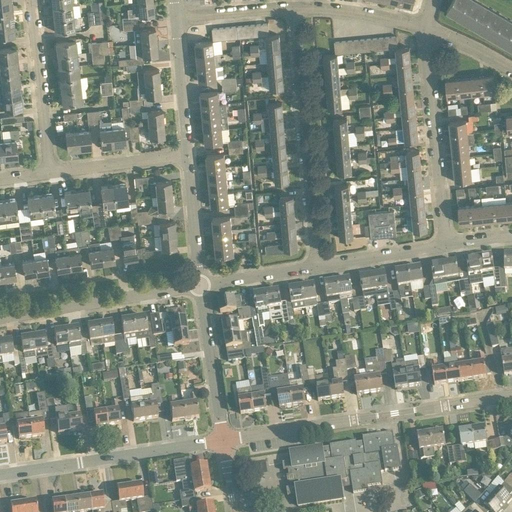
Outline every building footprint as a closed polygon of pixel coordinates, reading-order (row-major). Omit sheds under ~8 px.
[(0,0),(0,12),(12,11),(12,10),(13,10),(13,9),(12,0),(11,0),(10,0),(0,0)] [(511,25),(468,0),(453,0),(447,11),(511,49),(511,25)] [(100,24),(106,23),(104,1),(98,1),(99,11),(100,24)] [(154,15),(152,1),(137,2),(138,8),(127,9),(127,17),(122,18),(122,24),(137,23),(136,17),(138,17),(138,16),(154,15)] [(52,7),(53,19),(73,17),(72,5),(52,7)] [(0,12),(0,24),(13,23),(13,22),(14,22),(13,13),(12,13),(12,11),(0,12)] [(74,30),(73,17),(53,19),(54,32),(74,30)] [(13,23),(0,24),(0,37),(14,36),(14,34),(15,34),(15,33),(14,25),(13,25),(13,23)] [(139,29),(137,29),(134,30),(135,44),(156,42),(155,28),(145,29),(139,30),(139,29)] [(250,51),(259,50),(267,49),(280,48),(279,35),(269,36),(266,36),(266,44),(250,45),(250,51)] [(55,43),(57,55),(77,53),(75,38),(68,39),(68,41),(55,43)] [(197,56),(214,54),(213,41),(195,43),(197,56)] [(156,42),(135,44),(136,58),(125,59),(126,65),(140,64),(140,57),(157,55),(156,42)] [(409,47),(398,48),(396,49),(396,56),(380,58),(381,63),(389,63),(397,62),(411,61),(409,47)] [(16,48),(6,49),(0,49),(0,61),(17,60),(17,59),(18,59),(17,49),(16,49),(16,48)] [(280,48),(267,49),(268,63),(282,61),(280,48)] [(57,55),(58,67),(78,65),(77,53),(57,55)] [(197,56),(198,68),(216,67),(214,54),(197,56)] [(324,55),(325,69),(339,68),(337,54),(335,54),(324,55)] [(0,61),(0,71),(0,74),(18,72),(18,71),(19,71),(18,62),(17,62),(17,60),(0,61)] [(283,75),(282,61),(268,63),(269,76),(283,75)] [(411,61),(397,62),(397,67),(398,75),(412,74),(411,61)] [(58,67),(59,79),(79,77),(78,65),(58,67)] [(216,67),(198,68),(199,81),(217,79),(216,67)] [(339,68),(325,69),(326,82),(340,81),(339,68)] [(144,84),(159,83),(158,69),(143,70),(144,84)] [(18,74),(18,72),(0,74),(2,86),(20,84),(19,83),(21,83),(20,82),(19,74),(18,74)] [(398,75),(400,88),(413,87),(412,74),(398,75)] [(283,75),(269,76),(270,89),(284,88),(283,75)] [(495,92),(495,85),(494,75),(481,76),(483,93),(495,92)] [(470,78),(471,95),(483,93),(481,76),(470,78)] [(60,92),(81,89),(79,77),(59,79),(60,92)] [(457,79),(459,96),(471,95),(470,78),(457,79)] [(447,97),(457,96),(459,96),(457,79),(445,80),(447,97)] [(326,82),(327,95),(341,94),(340,81),(326,82)] [(159,83),(144,84),(145,98),(161,96),(159,83)] [(2,86),(3,98),(3,99),(21,97),(21,95),(22,95),(21,86),(20,86),(20,84),(2,86)] [(400,88),(401,102),(414,100),(413,87),(400,88)] [(81,89),(60,92),(62,104),(82,102),(81,89)] [(200,93),(201,106),(219,104),(218,91),(200,93)] [(328,109),(338,108),(342,107),(341,94),(327,95),(328,109)] [(3,99),(4,111),(22,109),(22,107),(23,107),(23,106),(22,98),(21,98),(21,97),(3,99)] [(402,115),(416,114),(414,100),(401,102),(402,115)] [(268,104),(269,112),(270,117),(283,116),(282,102),(268,104)] [(147,111),(148,125),(163,124),(162,110),(150,111),(150,104),(144,105),(129,106),(130,112),(145,111),(147,111)] [(203,118),(221,117),(219,104),(201,106),(203,118)] [(359,106),(360,117),(371,116),(370,105),(359,106)] [(403,121),(403,128),(417,127),(416,114),(402,115),(394,116),(394,115),(386,116),(386,122),(395,121),(395,122),(403,121)] [(1,123),(4,123),(23,121),(23,115),(13,116),(0,117),(1,123)] [(283,116),(270,117),(271,130),(284,129),(283,116)] [(203,118),(204,131),(222,129),(221,117),(203,118)] [(335,134),(348,132),(348,127),(347,119),(333,120),(335,134)] [(449,122),(450,134),(467,132),(466,120),(449,122)] [(145,131),(145,139),(164,137),(163,124),(148,125),(148,131),(145,131)] [(129,126),(130,131),(131,141),(139,140),(138,126),(129,126)] [(124,127),(111,128),(113,146),(115,146),(115,147),(124,146),(124,145),(126,145),(124,127)] [(405,142),(408,142),(418,141),(417,127),(403,128),(405,142)] [(113,146),(111,128),(99,129),(101,147),(103,147),(103,148),(112,147),(112,146),(113,146)] [(1,130),(3,141),(4,159),(17,157),(15,140),(19,140),(18,129),(1,130)] [(205,144),(215,143),(223,142),(222,129),(204,131),(205,144)] [(285,142),(284,129),(271,130),(272,143),(285,142)] [(81,150),(81,151),(90,150),(90,149),(92,149),(90,130),(77,132),(79,150),(81,150)] [(78,151),(78,150),(79,150),(77,132),(65,133),(67,151),(68,151),(69,152),(78,151)] [(336,147),(349,146),(348,132),(335,134),(336,147)] [(450,134),(452,146),(468,144),(467,132),(450,134)] [(272,143),(273,157),(287,155),(285,142),(272,143)] [(453,158),(470,156),(468,144),(452,146),(453,158)] [(336,147),(337,160),(350,159),(349,146),(336,147)] [(419,150),(409,152),(406,152),(407,160),(380,162),(380,167),(390,166),(390,167),(399,166),(407,165),(421,164),(419,150)] [(206,156),(207,169),(225,167),(224,154),(206,156)] [(288,169),(287,155),(273,157),(274,170),(288,169)] [(453,158),(454,170),(471,168),(470,156),(453,158)] [(350,159),(337,160),(338,173),(352,172),(350,159)] [(407,165),(408,178),(422,177),(421,164),(407,165)] [(209,181),(226,179),(225,167),(207,169),(209,181)] [(455,182),(465,181),(472,181),(471,168),(454,170),(455,182)] [(288,169),(274,170),(275,183),(289,182),(288,169)] [(134,187),(139,187),(139,184),(153,182),(152,176),(134,177),(134,187)] [(408,178),(410,192),(423,190),(422,177),(408,178)] [(209,181),(210,194),(228,192),(226,179),(209,181)] [(156,196),(171,194),(170,181),(155,182),(156,196)] [(125,183),(113,185),(116,205),(128,203),(125,183)] [(335,185),(336,199),(350,198),(349,184),(335,185)] [(116,205),(113,185),(100,187),(103,207),(116,205)] [(89,188),(76,190),(79,210),(91,208),(89,188)] [(79,210),(76,190),(64,192),(66,212),(79,210)] [(411,205),(425,203),(423,190),(410,192),(411,205)] [(211,206),(234,204),(233,191),(228,192),(210,194),(211,206)] [(52,194),(39,195),(42,215),(43,220),(48,219),(47,215),(55,213),(52,194)] [(147,210),(137,211),(137,218),(156,216),(156,213),(159,213),(159,209),(173,208),(171,194),(156,196),(157,205),(150,205),(147,210)] [(42,215),(39,195),(27,197),(30,217),(42,215)] [(280,197),(281,210),(294,209),(293,196),(280,197)] [(15,198),(3,200),(6,220),(18,218),(15,198)] [(338,212),(351,211),(350,198),(336,199),(338,212)] [(508,219),(506,202),(494,203),(496,220),(508,219)] [(411,205),(412,218),(426,216),(425,203),(411,205)] [(496,220),(494,203),(482,205),(484,222),(496,220)] [(484,222),(482,205),(470,206),(472,223),(484,222)] [(470,206),(458,207),(459,224),(472,223),(470,206)] [(281,210),(282,224),(296,222),(294,209),(281,210)] [(338,212),(339,225),(352,224),(351,211),(338,212)] [(371,239),(390,237),(397,236),(395,224),(389,224),(388,218),(388,211),(375,212),(376,219),(376,225),(370,226),(371,239)] [(101,227),(99,214),(92,215),(94,228),(101,227)] [(156,216),(137,218),(137,221),(138,221),(138,224),(156,222),(156,216)] [(412,218),(413,221),(414,231),(427,230),(426,216),(412,218)] [(212,218),(214,231),(232,229),(230,217),(212,218)] [(24,221),(26,233),(26,239),(32,238),(30,220),(24,221)] [(18,221),(20,234),(21,240),(26,239),(26,233),(24,221),(18,221)] [(158,222),(160,236),(175,234),(174,221),(158,222)] [(282,224),(283,237),(297,235),(296,222),(282,224)] [(113,225),(114,229),(116,240),(121,239),(121,236),(119,224),(113,225)] [(340,239),(353,237),(352,224),(339,225),(340,239)] [(116,240),(114,229),(113,225),(107,226),(110,241),(116,240)] [(80,230),(83,246),(88,245),(88,243),(90,243),(88,229),(86,230),(80,230)] [(233,242),(232,229),(214,231),(215,244),(233,242)] [(77,246),(77,245),(77,247),(83,246),(80,230),(74,231),(77,246)] [(121,244),(122,250),(124,260),(137,258),(134,242),(133,234),(121,236),(121,239),(121,244)] [(161,249),(176,248),(175,234),(160,236),(161,249)] [(283,237),(284,242),(265,244),(266,254),(285,252),(285,250),(298,249),(297,235),(283,237)] [(99,242),(90,243),(88,243),(88,245),(89,250),(87,251),(88,256),(90,266),(102,264),(100,248),(99,242)] [(233,242),(215,244),(216,257),(234,255),(233,242)] [(79,252),(78,252),(77,247),(77,245),(77,246),(66,247),(67,254),(69,269),(82,267),(79,252)] [(113,246),(100,248),(102,264),(115,262),(113,246)] [(66,247),(54,249),(55,256),(54,256),(55,261),(57,271),(69,269),(67,254),(66,247)] [(159,250),(146,251),(146,247),(140,248),(141,258),(159,256),(159,250)] [(504,277),(504,271),(511,271),(511,255),(504,255),(504,269),(499,269),(501,290),(507,289),(506,277),(504,277)] [(492,256),(479,258),(482,281),(494,279),(495,290),(501,290),(499,269),(494,270),(492,256)] [(49,272),(47,257),(45,257),(34,259),(36,274),(49,272)] [(463,274),(464,282),(466,294),(472,293),(471,287),(483,285),(482,281),(479,258),(466,260),(468,274),(463,274)] [(24,276),(36,274),(34,259),(21,261),(24,276)] [(456,262),(443,264),(446,280),(459,278),(456,262)] [(1,265),(3,280),(16,278),(13,263),(1,265)] [(434,287),(429,288),(431,300),(432,307),(438,306),(435,287),(447,285),(446,280),(443,264),(430,266),(433,282),(434,287)] [(421,268),(408,270),(410,286),(423,284),(421,268)] [(398,293),(393,294),(396,306),(401,305),(400,297),(403,296),(402,294),(412,293),(410,286),(408,270),(395,272),(398,293)] [(385,274),(372,276),(376,297),(388,295),(390,307),(396,306),(393,294),(388,295),(387,290),(388,289),(385,274)] [(363,299),(358,299),(360,312),(366,311),(364,299),(376,297),(372,276),(359,278),(362,294),(363,299)] [(352,300),(351,295),(352,295),(350,279),(337,281),(340,302),(342,316),(349,314),(347,301),(352,300),(354,313),(360,312),(358,299),(352,300)] [(328,304),(322,305),(324,318),(330,317),(328,304),(340,302),(337,281),(324,284),(327,299),(328,304)] [(326,328),(324,318),(322,305),(317,306),(316,301),(317,301),(314,285),(301,287),(305,309),(317,307),(320,329),(326,328)] [(291,303),(286,304),(289,324),(290,329),(296,328),(293,311),(305,309),(301,287),(289,289),(291,303)] [(286,303),(281,304),(279,291),(266,293),(269,314),(271,322),(282,320),(283,325),(289,324),(286,304),(286,303)] [(251,316),(252,320),(254,329),(257,349),(264,348),(261,328),(264,327),(262,316),(269,314),(266,293),(253,295),(256,311),(257,311),(258,315),(251,316)] [(238,311),(238,316),(251,314),(250,308),(242,309),(240,297),(218,301),(220,314),(238,311)] [(497,316),(508,314),(507,307),(496,309),(497,316)] [(150,316),(153,337),(171,334),(186,332),(184,318),(182,310),(165,313),(167,321),(159,322),(158,315),(150,316)] [(145,317),(132,319),(136,340),(136,342),(148,340),(150,350),(155,349),(153,337),(148,338),(145,317)] [(124,342),(119,343),(121,355),(129,354),(126,341),(136,340),(132,319),(120,321),(124,342)] [(465,322),(466,328),(476,326),(475,320),(465,322)] [(238,321),(225,323),(222,324),(224,337),(240,334),(238,321)] [(114,338),(113,337),(111,323),(99,325),(101,340),(114,338)] [(101,340),(99,325),(87,327),(88,334),(83,335),(87,356),(92,355),(91,348),(102,346),(101,340)] [(492,349),(499,347),(494,326),(487,328),(492,349)] [(65,330),(68,346),(69,350),(80,348),(82,357),(87,356),(83,335),(79,336),(77,328),(65,330)] [(50,341),(52,353),(53,361),(59,360),(58,352),(69,350),(68,346),(65,330),(53,332),(54,340),(50,341)] [(171,334),(174,348),(189,345),(186,332),(171,334)] [(224,337),(227,354),(243,351),(251,350),(250,344),(248,345),(246,333),(240,334),(224,337)] [(32,337),(36,359),(47,357),(48,361),(46,362),(47,370),(54,368),(53,361),(52,353),(50,341),(45,341),(44,335),(32,337)] [(24,361),(36,359),(32,337),(20,339),(21,347),(16,348),(19,366),(21,375),(26,374),(24,361)] [(19,366),(16,348),(12,348),(11,340),(0,342),(0,352),(1,358),(13,356),(14,367),(19,366)] [(377,366),(385,365),(383,353),(383,350),(375,352),(377,366)] [(228,362),(238,361),(244,360),(243,351),(227,354),(228,362)] [(444,363),(445,369),(447,384),(460,382),(458,367),(457,359),(455,351),(450,351),(452,361),(444,363)] [(504,377),(511,375),(511,351),(500,353),(504,377)] [(391,352),(383,353),(385,365),(393,364),(391,352)] [(479,364),(471,365),(473,380),(486,378),(483,355),(477,355),(479,364)] [(172,362),(171,356),(156,358),(157,365),(172,362)] [(345,358),(345,362),(347,372),(356,370),(354,357),(345,358)] [(414,372),(406,373),(408,388),(421,386),(419,371),(425,370),(423,357),(417,359),(418,363),(412,363),(414,372)] [(198,360),(178,361),(179,370),(186,370),(186,367),(199,366),(198,360)] [(396,362),(396,366),(392,367),(395,390),(408,388),(406,373),(404,361),(396,362)] [(335,384),(329,385),(331,400),(344,398),(342,384),(348,383),(347,372),(345,362),(336,363),(337,370),(333,370),(335,384)] [(447,384),(445,369),(437,370),(436,362),(431,363),(434,386),(447,384)] [(471,365),(458,367),(460,382),(473,380),(471,365)] [(301,382),(289,383),(292,407),(306,405),(303,390),(310,389),(307,372),(306,367),(299,368),(301,382)] [(366,370),(368,379),(370,394),(383,392),(379,368),(366,370)] [(267,411),(265,401),(265,397),(271,396),(269,386),(267,369),(260,370),(263,388),(250,389),(254,413),(267,411)] [(331,400),(329,385),(321,386),(320,378),(315,378),(314,370),(307,372),(310,389),(316,388),(318,402),(331,400)] [(102,374),(103,381),(118,379),(117,372),(102,374)] [(357,396),(370,394),(368,379),(360,380),(359,372),(353,373),(357,396)] [(275,378),(268,379),(269,387),(271,396),(277,395),(276,386),(275,378)] [(120,380),(122,398),(130,397),(127,379),(126,379),(120,380)] [(289,383),(276,386),(277,395),(279,409),(292,407),(289,383)] [(152,396),(142,398),(145,421),(158,419),(155,404),(162,403),(159,386),(151,387),(152,396)] [(254,413),(250,389),(237,392),(241,415),(254,413)] [(47,410),(45,397),(44,394),(36,395),(39,411),(47,410)] [(182,405),(185,421),(198,419),(194,395),(189,396),(190,404),(182,405)] [(54,396),(45,397),(47,410),(53,408),(53,406),(56,406),(54,396)] [(93,414),(94,423),(95,428),(108,427),(105,412),(98,413),(97,405),(92,406),(90,398),(84,399),(86,415),(93,414)] [(142,398),(130,400),(133,423),(145,421),(142,398)] [(168,399),(170,413),(172,423),(185,421),(182,405),(175,406),(173,398),(168,399)] [(112,411),(105,412),(108,427),(120,425),(116,402),(111,403),(112,411)] [(67,418),(70,432),(82,431),(78,408),(73,408),(74,417),(67,418)] [(59,411),(54,411),(57,434),(70,432),(67,418),(60,419),(59,411)] [(28,415),(29,423),(31,438),(44,436),(40,413),(28,415)] [(31,438),(29,423),(21,424),(20,416),(15,417),(18,440),(31,438)] [(508,438),(499,440),(501,450),(507,448),(509,450),(511,446),(511,427),(507,433),(508,438)] [(474,445),(485,444),(487,453),(501,450),(499,440),(493,441),(493,442),(487,443),(485,428),(472,430),(474,445)] [(454,447),(453,448),(456,464),(463,463),(461,452),(466,452),(465,447),(474,445),(472,430),(459,432),(461,447),(460,448),(454,449),(454,447)] [(443,432),(430,434),(432,449),(446,447),(443,432)] [(298,507),(343,500),(341,487),(351,485),(353,495),(353,494),(368,491),(368,492),(368,487),(382,485),(382,486),(383,486),(380,470),(384,470),(385,473),(385,472),(400,470),(401,471),(398,448),(395,448),(392,433),(363,438),(363,437),(362,437),(363,443),(356,444),(356,441),(355,441),(355,443),(330,446),(330,448),(322,449),(322,447),(322,448),(290,453),(290,452),(289,452),(291,463),(282,464),(283,472),(288,471),(289,478),(293,477),(293,481),(289,482),(290,489),(286,489),(287,497),(296,496),(298,507)] [(417,436),(419,451),(421,460),(434,458),(432,449),(430,434),(417,436)] [(456,464),(453,448),(447,449),(449,465),(456,464)] [(174,471),(182,470),(183,475),(184,482),(192,481),(208,478),(206,465),(189,468),(188,460),(173,463),(174,471)] [(179,493),(181,502),(195,500),(194,493),(210,491),(208,478),(192,481),(184,482),(181,482),(183,493),(179,493)] [(511,490),(504,484),(499,489),(493,484),(486,492),(504,509),(511,500),(509,498),(511,493),(511,490)] [(143,499),(142,495),(141,485),(128,487),(131,501),(136,501),(138,511),(152,511),(151,498),(143,499)] [(118,503),(111,504),(112,511),(119,511),(120,511),(125,511),(124,503),(131,501),(128,487),(116,489),(118,503)] [(474,505),(477,508),(481,511),(490,511),(491,511),(490,511),(501,511),(504,509),(486,492),(474,505)] [(104,510),(104,509),(102,495),(89,497),(91,511),(98,511),(99,511),(104,510)] [(91,511),(89,497),(76,498),(78,511),(91,511)] [(78,511),(76,498),(64,500),(65,511),(78,511)] [(65,511),(64,500),(51,502),(52,511),(65,511)] [(196,511),(197,511),(196,511),(213,511),(212,503),(196,506),(195,500),(181,502),(182,508),(188,507),(188,511),(196,511)] [(22,504),(23,511),(36,511),(35,502),(22,504)]
